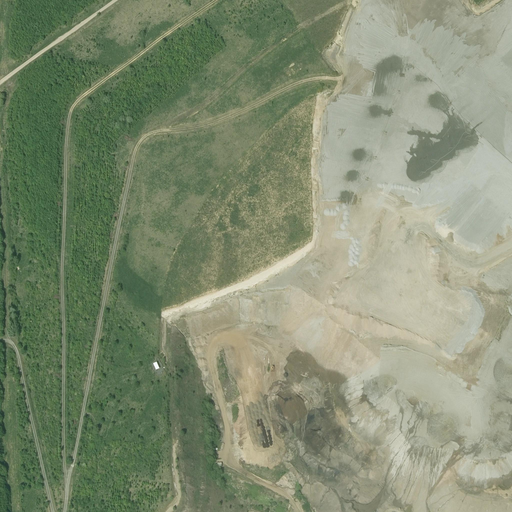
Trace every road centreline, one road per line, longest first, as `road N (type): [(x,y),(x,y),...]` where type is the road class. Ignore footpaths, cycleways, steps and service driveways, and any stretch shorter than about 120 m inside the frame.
road 1 (track): [(131,175),(65,494),(49,496),(13,344),(0,340)]
road 2 (track): [(65,494),(70,123)]
road 3 (track): [(0,182),(9,341)]
road 4 (track): [(0,84),(119,0)]
